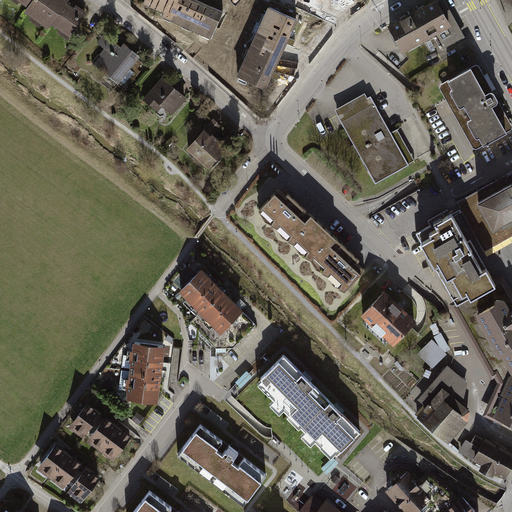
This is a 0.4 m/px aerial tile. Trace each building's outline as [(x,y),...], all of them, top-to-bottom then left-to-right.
[(72,31),(85,13),(76,6),(73,10),(64,4),(66,0),(20,0),(29,6),(27,10),(35,16),(38,12),(43,16),(40,19),(49,25),(51,22),(62,29),(64,26),(72,31)] [(142,0),(170,23),(178,19),(185,21),(189,13),(196,8),(191,2),(191,0),(142,0)] [(295,0),(295,8),(281,29),(298,44),(332,3),(330,0),(295,0)] [(390,26),(403,50),(438,31),(446,46),(462,37),(441,0),(437,2),(436,1),(390,26)] [(270,78),(298,44),(281,29),(265,40),(244,42),(233,38),(231,46),(229,49),(223,52),(226,58),(224,66),(241,80),(255,73),(270,78)] [(130,69),(140,56),(124,43),(120,47),(113,41),(116,39),(106,31),(97,42),(105,49),(94,63),(118,83),(120,81),(124,84),(134,72),(130,69)] [(142,62),(138,59),(131,69),(138,75),(140,71),(137,69),(142,62)] [(475,66),(442,84),(477,147),(510,129),(495,103),(497,101),(497,99),(493,92),(491,92),(489,92),(475,66)] [(175,89),(163,79),(152,91),(145,99),(155,108),(160,103),(171,112),(185,97),(175,89)] [(371,105),(367,98),(364,93),(336,109),(342,121),(371,105)] [(341,121),(376,182),(409,164),(408,163),(391,132),(371,96),(367,98),(371,105),(342,121),(341,121)] [(203,132),(188,148),(208,166),(224,149),(219,145),(221,143),(212,135),(220,126),(213,119),(202,131),(203,132)] [(391,132),(408,163),(414,160),(397,129),(391,132)] [(497,180),(457,202),(482,248),(511,231),(511,172),(508,175),(509,177),(498,182),(497,180)] [(293,242),(299,252),(324,226),(288,193),(286,196),(278,189),(258,210),(265,220),(276,226),(282,237),(293,242)] [(433,224),(451,213),(448,208),(430,219),(433,224)] [(416,233),(435,267),(471,248),(467,241),(452,213),(451,213),(433,224),(416,233)] [(324,226),(299,252),(310,257),(316,268),(327,273),(333,284),(344,290),(361,273),(353,265),(359,259),(324,226)] [(483,269),(486,267),(470,239),(467,241),(471,248),(483,269)] [(471,248),(435,267),(453,299),(454,299),(454,300),(457,305),(495,284),(493,279),(486,267),(483,269),(471,248)] [(201,270),(181,291),(201,311),(206,316),(227,296),(201,270)] [(511,291),(502,274),(493,279),(495,284),(499,282),(511,306),(511,291)] [(495,284),(457,305),(494,371),(499,369),(502,375),(500,376),(504,382),(511,376),(511,306),(499,282),(495,284)] [(363,314),(394,342),(414,320),(384,292),(363,314)] [(255,324),(227,296),(206,316),(201,311),(190,321),(216,347),(233,347),(255,324)] [(485,410),(490,412),(504,382),(500,376),(502,375),(499,369),(494,371),(457,305),(454,300),(450,303),(491,378),(495,376),(498,382),(485,410)] [(432,339),(418,353),(432,368),(447,354),(432,339)] [(164,345),(135,341),(134,351),(128,350),(127,355),(124,355),(123,367),(132,368),(131,372),(122,370),(120,388),(129,390),(128,397),(156,401),(164,345)] [(287,416),(293,422),(322,393),(284,355),(261,378),(262,379),(258,384),(269,395),(269,394),(274,399),(270,404),(279,413),(284,409),(288,414),(287,416)] [(468,383),(448,365),(417,400),(423,404),(415,414),(417,415),(416,417),(448,444),(468,421),(470,410),(463,404),(468,383)] [(511,376),(504,382),(490,412),(511,422),(511,376)] [(360,431),(322,393),(293,422),(299,428),(301,426),(305,431),(301,435),(310,445),(315,440),(320,446),(331,457),(335,453),(337,454),(360,431)] [(87,403),(72,423),(85,432),(88,427),(96,418),(99,413),(87,403)] [(229,423),(211,410),(207,415),(225,429),(229,423)] [(94,432),(91,436),(103,446),(118,426),(105,417),(102,422),(96,418),(88,427),(94,432)] [(201,424),(182,448),(196,459),(192,464),(206,475),(209,470),(219,477),(215,482),(229,493),(234,487),(248,498),(266,474),(238,453),(238,452),(229,445),(229,446),(201,424)] [(130,436),(118,426),(103,446),(115,455),(130,436)] [(475,435),(471,443),(510,465),(511,462),(511,455),(505,451),(506,449),(492,441),(491,444),(485,440),(485,441),(475,435)] [(495,468),(506,474),(510,465),(471,443),(467,440),(461,449),(475,458),(476,457),(484,462),(481,467),(492,473),(495,468)] [(53,473),(68,454),(56,445),(41,464),(53,473)] [(196,459),(182,448),(178,454),(192,464),(196,459)] [(53,473),(66,483),(69,478),(75,482),(82,473),(76,468),(80,463),(68,454),(53,473)] [(98,477),(86,468),(82,473),(75,482),(71,487),(84,496),(98,477)] [(209,470),(206,475),(215,482),(219,477),(209,470)] [(407,472),(388,489),(408,511),(412,511),(418,508),(421,511),(447,488),(442,482),(428,473),(417,483),(407,472)] [(178,490),(160,476),(156,481),(174,495),(178,490)] [(234,487),(229,493),(243,504),(248,498),(234,487)] [(476,511),(462,496),(458,500),(447,488),(421,511),(476,511)] [(150,490),(133,511),(179,511),(178,511),(150,490)] [(317,511),(323,506),(313,498),(301,511),(317,511)] [(343,511),(327,500),(323,506),(330,511),(343,511)]
